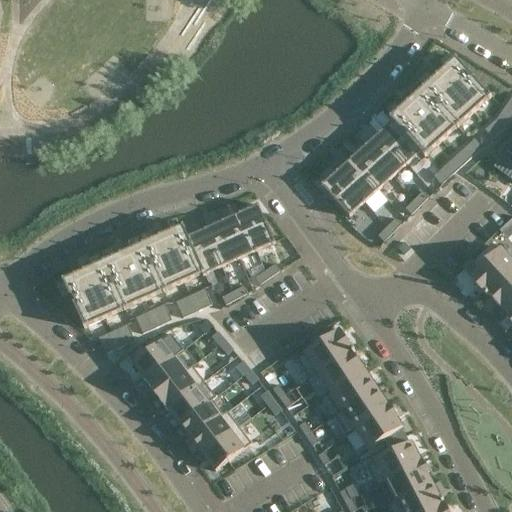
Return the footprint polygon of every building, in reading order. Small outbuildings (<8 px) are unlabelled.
[(455,61),(423,90),(458,128),(460,127),(459,127),(489,100),(490,100),(492,98),(490,95),(489,96),(459,62),(459,61),(457,59),(455,61)] [(392,118),(390,120),(391,121),(392,121),(393,123),(421,153),(424,156),(423,157),(425,159),(428,156),(427,156),(457,129),(458,129),(423,90),(392,118)] [(511,111),(506,107),(501,114),(511,121),(511,118),(511,111)] [(501,114),(497,120),(506,128),(511,121),(501,114)] [(497,120),(491,126),(499,134),(506,128),(497,120)] [(393,123),(379,136),(407,166),(421,153),(393,123)] [(491,126),(485,131),(493,140),(499,134),(491,126)] [(379,136),(364,148),(392,179),(407,166),(379,136)] [(475,140),(469,145),(477,154),(483,149),(475,140)] [(511,144),(502,158),(511,165),(511,144)] [(469,145),(464,150),(471,159),(477,154),(469,145)] [(364,148),(350,161),(378,192),(392,179),(364,148)] [(464,150),(458,156),(466,165),(471,159),(464,150)] [(458,156),(452,161),(460,170),(466,165),(458,156)] [(338,172),(336,174),(364,205),(364,206),(366,204),(366,203),(378,192),(350,161),(338,172)] [(452,161),(446,167),(454,175),(460,170),(452,161)] [(446,167),(440,172),(448,181),(454,175),(446,167)] [(440,172),(434,177),(442,186),(448,181),(440,172)] [(324,185),(321,187),(324,189),(350,218),(353,216),(352,216),(364,205),(336,174),(324,185)] [(423,193),(414,201),(420,207),(429,199),(423,193)] [(414,201),(406,210),(411,216),(420,207),(414,201)] [(256,208),(241,214),(259,252),(273,246),(276,245),(275,241),(275,242),(260,209),(259,206),(256,207),(256,208)] [(241,214),(224,222),(241,260),(256,253),(256,254),(259,252),(241,214)] [(396,220),(387,228),(393,235),(402,226),(396,220)] [(224,222),(206,230),(224,268),(241,260),(224,222)] [(182,228),(144,245),(166,292),(203,275),(203,277),(207,276),(206,276),(189,238),(185,230),(185,229),(184,226),(182,227),(182,228)] [(387,228),(378,237),(384,243),(393,235),(387,228)] [(206,230),(189,238),(206,276),(208,275),(224,268),(206,230)] [(144,245),(104,263),(125,311),(126,310),(164,293),(166,293),(166,292),(144,245)] [(511,261),(501,249),(469,278),(485,295),(511,269),(511,261)] [(65,281),(63,282),(64,284),(84,327),(83,327),(84,330),(88,328),(87,328),(124,311),(125,311),(104,263),(66,281),(65,281)] [(275,265),(265,273),(270,280),(280,273),(275,265)] [(511,269),(485,295),(487,298),(489,296),(501,309),(511,298),(511,269)] [(265,273),(255,279),(260,287),(270,280),(265,273)] [(244,287),(233,293),(237,301),(248,295),(244,287)] [(205,290),(195,294),(199,302),(209,298),(205,290)] [(233,293),(222,299),(226,306),(237,301),(233,293)] [(195,294),(186,299),(189,307),(199,302),(195,294)] [(209,298),(199,302),(202,310),(212,306),(209,298)] [(511,298),(501,309),(508,317),(507,319),(511,324),(511,298)] [(186,299),(176,303),(180,311),(189,307),(186,299)] [(199,302),(189,307),(193,315),(202,310),(199,302)] [(165,306),(155,310),(159,318),(168,314),(165,306)] [(189,307),(180,311),(183,319),(193,315),(189,307)] [(155,310),(146,314),(149,322),(159,318),(155,310)] [(146,314),(136,319),(139,327),(149,322),(146,314)] [(168,314),(159,318),(162,326),(172,322),(168,314)] [(159,318),(149,322),(152,330),(162,326),(159,318)] [(208,321),(199,329),(204,335),(213,327),(208,321)] [(149,322),(139,327),(143,335),(152,330),(149,322)] [(128,326),(118,330),(122,338),(131,334),(128,326)] [(118,330),(108,335),(112,343),(122,338),(118,330)] [(340,330),(296,360),(310,380),(354,351),(340,330)] [(218,333),(212,338),(220,347),(226,342),(218,333)] [(131,334),(122,338),(125,346),(135,342),(131,334)] [(108,335),(99,339),(102,347),(112,343),(108,335)] [(122,338),(112,343),(115,351),(125,346),(122,338)] [(162,342),(133,364),(145,379),(144,380),(145,382),(174,359),(173,358),(162,342)] [(226,342),(220,347),(228,356),(234,351),(226,342)] [(112,343),(102,347),(106,355),(115,351),(112,343)] [(354,351),(310,380),(310,381),(318,375),(330,392),(326,395),(327,396),(364,370),(354,355),(356,353),(354,351)] [(174,359),(145,382),(156,396),(193,368),(193,367),(189,370),(177,355),(173,358),(174,359)] [(243,363),(237,367),(245,377),(251,372),(243,363)] [(193,368),(156,396),(168,412),(169,412),(198,390),(206,384),(193,368)] [(364,370),(327,396),(338,414),(334,417),(335,418),(377,390),(364,370)] [(251,372),(245,377),(253,386),(259,381),(251,372)] [(279,386),(273,391),(280,400),(286,395),(279,386)] [(198,390),(169,412),(181,426),(210,405),(208,403),(198,390)] [(377,390),(335,418),(348,436),(392,407),(391,406),(389,407),(377,390)] [(268,393),(261,397),(268,407),(275,402),(268,393)] [(286,395),(280,400),(287,410),(293,405),(286,395)] [(210,405),(181,426),(192,441),(193,443),(221,420),(229,414),(228,413),(224,416),(212,400),(208,403),(210,405)] [(275,402),(268,407),(275,417),(282,412),(275,402)] [(392,407),(348,436),(348,437),(356,432),(368,450),(369,451),(403,428),(396,418),(398,417),(392,407)] [(221,420),(193,443),(204,457),(233,435),(240,429),(229,414),(221,420)] [(305,423),(299,427),(306,437),(312,433),(305,423)] [(233,435),(204,457),(216,473),(229,463),(232,461),(232,460),(252,445),(240,429),(233,435)] [(312,433),(306,437),(312,447),(319,443),(312,433)] [(411,443),(366,466),(377,487),(424,463),(424,462),(422,463),(411,443)] [(325,453),(318,457),(324,467),(331,463),(325,453)] [(424,463),(377,487),(378,488),(380,487),(389,505),(387,506),(388,508),(433,484),(428,475),(430,474),(424,463)] [(433,484),(388,508),(390,511),(427,511),(445,503),(443,500),(441,501),(433,484)] [(346,490),(340,494),(345,504),(352,500),(346,490)] [(352,500),(345,504),(349,511),(355,511),(358,511),(352,500)] [(449,511),(445,503),(427,511),(449,511)]
